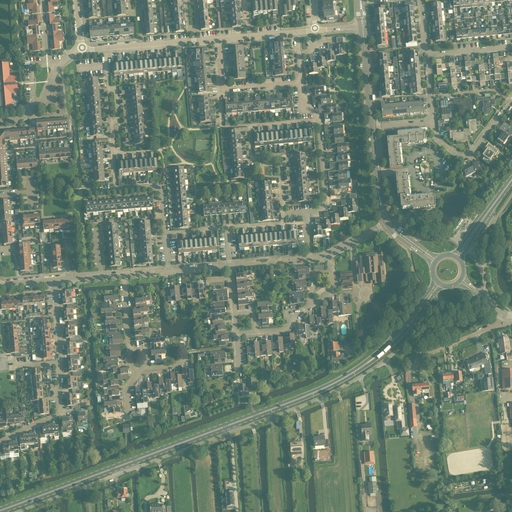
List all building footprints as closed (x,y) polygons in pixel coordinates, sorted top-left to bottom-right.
[(58,2),(55,3),(48,3),(48,8),(46,8),(46,13),(54,13),(53,8),(58,7),(58,2)] [(37,9),(36,4),(29,5),(26,5),(27,10),(32,10),(32,14),(40,14),(39,9),(37,9)] [(374,11),(374,17),(383,16),(383,10),(384,10),(384,6),(376,7),(376,10),(374,11)] [(324,18),(326,18),(326,21),(337,20),(336,12),(323,13),(324,18)] [(49,20),(50,25),(57,24),(60,24),(59,19),(54,19),(54,15),(46,15),(47,20),(49,20)] [(28,27),(31,27),(31,26),(38,26),(38,21),(40,21),(40,16),(32,17),(33,21),(28,22),(28,27)] [(53,33),(53,38),(63,37),(63,32),(58,32),(57,24),(50,25),(50,33),(53,33)] [(26,35),(27,40),(37,39),(36,34),(39,34),(38,26),(31,26),(31,27),(31,34),(26,35)] [(64,42),(63,37),(53,38),(54,42),(51,42),(52,50),(59,50),(59,42),(64,42)] [(335,56),(344,56),(342,38),(336,39),(337,44),(340,44),(340,46),(334,47),(335,56)] [(37,44),(37,39),(27,40),(27,45),(32,44),(33,52),(40,51),(40,43),(37,44)] [(326,62),(335,62),(335,56),(334,47),(334,44),(327,45),(328,50),(328,53),(325,53),(326,62)] [(317,69),(318,69),(327,68),(326,62),(325,53),(325,50),(319,51),(319,57),(320,59),(317,59),(317,69)] [(409,53),(409,59),(418,58),(417,52),(414,52),(414,50),(405,50),(406,53),(409,53)] [(378,56),(378,62),(387,61),(386,55),(389,55),(388,52),(382,52),(382,55),(378,56)] [(496,70),(499,70),(498,65),(506,64),(505,59),(498,60),(497,54),(492,55),(492,56),(491,56),(491,59),(492,59),(492,60),(493,60),(493,65),(496,65),(496,70)] [(308,65),(308,66),(309,74),(318,74),(318,69),(317,69),(317,59),(317,56),(310,57),(311,62),(314,62),(314,64),(308,65)] [(468,73),(471,72),(470,67),(478,67),(478,66),(478,61),(478,59),(474,59),(475,62),(470,62),(469,57),(464,57),(464,63),(465,68),(467,68),(468,73)] [(176,60),(177,71),(182,70),(182,72),(184,72),(184,67),(181,67),(181,59),(176,60)] [(442,70),(448,69),(448,74),(450,74),(449,64),(441,65),(441,60),(435,60),(437,76),(442,75),(442,70)] [(488,65),(489,76),(494,75),(494,77),(495,80),(500,80),(499,74),(499,70),(496,70),(496,65),(493,65),(493,60),(492,60),(487,60),(488,65)] [(483,61),(478,61),(478,66),(478,67),(478,72),(481,71),(482,76),(484,76),(485,81),(489,81),(489,76),(488,65),(483,66),(483,61)] [(0,109),(12,108),(12,107),(12,99),(11,99),(11,94),(18,93),(16,76),(9,77),(9,71),(9,64),(8,64),(8,62),(0,62),(0,109)] [(449,64),(450,74),(453,74),(453,79),(456,79),(456,84),(462,84),(461,79),(461,78),(456,79),(455,74),(460,73),(460,68),(455,69),(454,63),(449,64)] [(459,63),(460,68),(460,73),(461,78),(461,79),(466,78),(466,83),(472,83),(471,77),(471,72),(468,73),(467,68),(465,68),(464,63),(459,63)] [(499,74),(500,80),(507,79),(508,84),(511,83),(511,73),(510,74),(509,69),(507,69),(507,74),(499,74)] [(471,77),(472,83),(479,82),(480,87),(485,86),(485,81),(484,76),(482,76),(481,71),(478,72),(479,76),(471,77)] [(442,80),(443,84),(438,84),(438,91),(447,90),(446,85),(451,84),(451,90),(457,89),(456,84),(456,79),(453,79),(453,74),(450,74),(450,79),(442,80)] [(306,88),(307,95),(312,94),(312,91),(314,91),(315,97),(324,96),(323,87),(306,88)] [(491,100),(490,97),(490,94),(484,95),(485,98),(477,99),(477,102),(483,101),(483,109),(482,109),(483,112),(484,112),(484,115),(489,115),(491,112),(490,106),(495,106),(494,100),(491,100)] [(198,99),(199,104),(214,103),(214,100),(209,101),(209,98),(204,99),(204,96),(197,96),(198,99)] [(312,97),(312,103),(318,103),(318,106),(321,105),(321,106),(330,105),(329,96),(324,96),(315,97),(312,97)] [(416,104),(417,114),(424,113),(424,111),(426,111),(426,104),(426,101),(423,101),(423,99),(420,99),(420,104),(416,104)] [(450,102),(451,111),(454,111),(454,108),(464,107),(465,111),(471,111),(470,99),(453,101),(453,102),(450,102)] [(448,111),(451,111),(450,102),(447,103),(447,101),(440,102),(442,120),(449,120),(448,111)] [(381,103),(382,117),(390,116),(389,107),(385,107),(384,103),(381,103)] [(318,106),(319,112),(324,112),(324,109),(326,108),(327,114),(336,114),(336,113),(335,104),(330,105),(321,106),(321,105),(318,106)] [(402,106),(403,115),(410,114),(409,105),(402,106)] [(341,113),(336,113),(336,114),(327,114),(324,114),(324,121),(330,120),(330,117),(332,117),(333,123),(342,122),(341,113)] [(469,129),(466,130),(467,136),(470,136),(469,132),(476,132),(475,120),(468,121),(469,129)] [(324,127),(325,132),(331,132),(331,130),(333,129),(334,135),(334,136),(343,135),(342,125),(324,127)] [(503,132),(497,140),(503,145),(509,137),(510,138),(511,134),(511,132),(509,130),(502,125),(499,129),(503,132)] [(467,142),(467,136),(466,130),(463,130),(463,133),(456,133),(456,131),(449,131),(450,139),(452,138),(453,141),(456,141),(456,143),(467,142)] [(396,137),(386,138),(389,169),(401,168),(399,145),(401,145),(423,143),(423,142),(426,141),(425,131),(402,133),(397,134),(398,137),(396,137)] [(229,136),(230,141),(240,140),(240,137),(245,137),(245,133),(241,133),(241,135),(240,135),(229,136)] [(325,136),(325,142),(331,141),(331,139),(334,139),(334,144),(334,145),(344,144),(343,135),(334,136),(334,135),(325,136)] [(328,145),(328,150),(334,150),(334,148),(337,148),(337,153),(337,154),(347,153),(346,143),(344,144),(334,145),(334,144),(328,145)] [(495,156),(498,151),(488,144),(485,149),(484,150),(485,151),(482,156),(484,157),(482,160),(488,165),(492,160),(492,159),(491,159),(493,155),(495,156)] [(328,154),(329,160),(335,159),(335,157),(337,157),(338,162),(338,163),(347,162),(347,153),(337,154),(337,153),(328,154)] [(329,163),(330,169),(336,168),(336,166),(338,166),(339,171),(339,172),(346,171),(348,171),(347,162),(338,163),(338,162),(329,163)] [(466,178),(473,174),(474,177),(478,175),(477,174),(481,173),(475,162),(472,164),(473,166),(463,172),(466,178)] [(328,172),(328,178),(335,177),(335,175),(337,175),(338,181),(347,180),(346,171),(339,172),(339,171),(328,172)] [(407,175),(395,176),(397,199),(400,199),(401,207),(401,208),(401,209),(402,210),(409,209),(412,209),(412,211),(432,209),(435,209),(434,197),(432,197),(409,199),(407,175)] [(329,182),(329,187),(336,186),(335,184),(338,184),(338,190),(348,189),(347,180),(338,181),(329,182)] [(350,200),(347,201),(348,213),(357,212),(356,195),(349,195),(350,200)] [(338,207),(340,224),(339,219),(348,218),(348,213),(347,201),(341,201),(341,206),(341,207),(344,206),(344,209),(339,210),(338,207)] [(330,213),(331,225),(340,224),(338,207),(332,207),(333,213),(335,212),(335,215),(330,216),(330,213)] [(321,218),(322,231),(331,230),(331,225),(330,213),(323,213),(324,219),(327,218),(327,221),(321,222),(321,218)] [(322,236),(322,231),(321,218),(315,219),(315,225),(318,225),(318,227),(312,227),(313,237),(322,236)] [(18,245),(19,250),(30,250),(30,241),(21,242),(22,245),(18,245)] [(353,263),(355,283),(368,282),(368,284),(386,283),(383,253),(365,255),(366,257),(357,258),(357,263),(353,263)] [(121,266),(120,260),(109,261),(110,267),(116,267),(117,269),(122,269),(122,266),(121,266)] [(62,268),(61,263),(53,263),(53,269),(51,269),(51,272),(58,271),(58,268),(62,268)] [(21,272),(22,272),(22,274),(28,273),(28,271),(29,271),(29,266),(20,267),(21,272)] [(298,274),(298,280),(305,279),(306,280),(309,279),(308,267),(294,268),(295,274),(298,274)] [(236,284),(240,284),(246,283),(246,277),(252,277),(252,272),(239,273),(239,275),(235,275),(236,284)] [(342,283),(341,283),(342,290),(352,290),(351,283),(353,283),(352,272),(340,273),(341,280),(342,279),(342,283)] [(296,292),(303,292),(307,292),(305,280),(306,280),(305,279),(298,280),(291,280),(292,286),(295,286),(296,292)] [(237,295),(240,295),(240,294),(247,294),(247,287),(253,287),(253,282),(246,283),(240,284),(240,286),(236,286),(237,295)] [(191,289),(191,296),(199,295),(199,299),(204,299),(203,284),(198,285),(198,289),(191,289)] [(179,290),(180,297),(187,296),(187,300),(192,300),(191,296),(191,289),(191,285),(186,286),(186,289),(179,290)] [(180,297),(179,290),(179,286),(174,287),(174,290),(167,291),(167,298),(175,297),(175,301),(180,301),(180,297)] [(62,293),(62,299),(72,298),(72,293),(74,293),(73,290),(66,290),(66,293),(62,293)] [(217,303),(224,302),(228,302),(227,290),(213,291),(213,296),(216,296),(217,303)] [(289,293),(289,299),(290,305),(304,304),(303,292),(296,292),(289,293)] [(237,297),(238,306),(248,305),(248,298),(254,298),(254,293),(247,294),(240,294),(240,295),(240,296),(237,297)] [(101,310),(116,308),(115,301),(118,301),(118,296),(104,297),(104,302),(108,302),(109,309),(101,310)] [(135,300),(136,309),(146,308),(145,302),(152,302),(151,297),(138,298),(138,300),(135,300)] [(67,305),(67,307),(77,306),(77,304),(75,304),(73,304),(72,298),(62,299),(63,305),(67,305)] [(344,316),(352,315),(351,304),(343,304),(343,303),(337,304),(336,301),(332,302),(333,313),(338,313),(338,317),(344,316)] [(214,309),(214,315),(219,315),(225,314),(224,302),(217,303),(210,303),(210,309),(214,309)] [(261,308),(261,315),(268,314),(267,308),(272,307),(271,302),(257,304),(257,308),(261,308)] [(63,310),(64,316),(74,315),(73,310),(75,310),(75,308),(77,308),(77,306),(67,307),(67,310),(63,310)] [(105,314),(106,321),(113,321),(112,313),(116,313),(115,309),(116,309),(116,308),(101,310),(101,314),(105,314)] [(133,320),(136,320),(144,319),(143,313),(149,313),(149,308),(146,308),(136,309),(136,311),(133,311),(133,320)] [(332,311),(325,311),(325,309),(320,309),(321,321),(327,320),(327,324),(333,324),(332,311)] [(262,328),(269,327),(268,319),(273,319),(272,314),(268,314),(261,315),(258,315),(258,320),(262,320),(262,328)] [(68,322),(68,324),(76,324),(76,321),(74,321),(74,315),(64,316),(64,322),(68,322)] [(212,326),(222,325),(223,325),(222,316),(219,317),(219,315),(214,315),(205,316),(206,320),(212,320),(212,326)] [(315,332),(321,331),(320,318),(314,319),(314,316),(309,317),(310,328),(315,328),(315,332)] [(41,324),(41,327),(51,326),(51,324),(49,324),(49,321),(47,321),(46,318),(38,319),(39,324),(41,324)] [(134,331),(137,330),(145,330),(144,324),(150,323),(150,318),(144,319),(136,320),(137,322),(133,322),(134,331)] [(109,326),(110,333),(117,332),(116,325),(119,325),(119,320),(113,321),(106,321),(105,322),(105,326),(109,326)] [(8,330),(8,333),(22,331),(22,329),(17,330),(16,323),(10,324),(10,327),(6,327),(6,330),(8,330)] [(65,327),(65,333),(75,332),(74,327),(76,326),(76,324),(68,324),(69,327),(65,327)] [(299,336),(299,337),(299,340),(297,340),(297,342),(304,342),(304,340),(310,339),(309,326),(303,327),(302,324),(298,324),(298,332),(299,336)] [(215,330),(215,336),(225,336),(226,336),(225,327),(222,327),(222,325),(212,326),(208,326),(209,331),(215,330)] [(135,341),(140,341),(146,341),(145,334),(151,334),(150,329),(145,330),(137,330),(138,332),(134,332),(135,341)] [(70,338),(70,341),(81,340),(80,336),(75,336),(75,332),(65,333),(66,339),(70,338)] [(112,339),(113,345),(120,344),(120,345),(123,344),(122,332),(117,332),(110,333),(108,333),(109,339),(112,339)] [(282,339),(283,346),(289,345),(289,350),(295,349),(294,335),(289,335),(290,338),(282,339)] [(225,338),(225,336),(215,336),(212,337),(212,341),(218,341),(219,347),(229,346),(228,337),(225,338)] [(153,344),(154,351),(161,350),(160,343),(164,343),(164,338),(149,340),(150,344),(153,344)] [(271,343),(271,349),(278,349),(279,353),(284,352),(283,346),(282,339),(282,338),(277,338),(278,342),(271,343)] [(499,344),(496,344),(497,348),(499,348),(500,354),(506,353),(506,354),(507,361),(511,359),(511,353),(510,354),(510,352),(509,353),(507,338),(498,339),(499,344)] [(66,344),(66,350),(76,349),(76,344),(83,344),(82,340),(81,340),(70,341),(70,344),(66,344)] [(259,346),(260,357),(267,356),(267,357),(272,356),(271,349),(271,343),(271,342),(266,342),(266,345),(259,346)] [(246,347),(247,354),(255,353),(255,358),(260,357),(259,346),(259,343),(254,343),(254,346),(246,347)] [(331,351),(331,356),(332,364),(341,364),(341,362),(344,362),(344,357),(340,357),(340,356),(337,356),(336,349),(339,349),(338,343),(330,344),(330,346),(327,347),(328,352),(331,351)] [(110,351),(110,357),(117,357),(121,357),(120,345),(120,344),(113,345),(106,346),(106,351),(110,351)] [(10,354),(15,354),(15,356),(24,355),(23,351),(18,351),(18,348),(8,349),(8,351),(10,351),(10,354)] [(70,355),(70,358),(79,357),(79,354),(77,354),(76,349),(66,350),(67,356),(70,355)] [(155,364),(162,363),(166,363),(166,359),(162,359),(162,355),(165,355),(165,350),(161,350),(154,351),(150,351),(151,356),(154,356),(155,364)] [(210,353),(210,358),(213,358),(214,364),(214,365),(221,364),(225,364),(224,351),(210,353)] [(484,354),(480,355),(484,364),(485,374),(487,374),(491,374),(490,362),(488,363),(484,354)] [(477,358),(466,363),(469,371),(484,364),(480,355),(477,357),(477,358)] [(67,361),(68,367),(78,366),(77,360),(79,360),(79,357),(70,358),(70,361),(67,361)] [(107,370),(111,369),(118,369),(117,357),(110,357),(103,358),(104,363),(107,363),(107,370)] [(205,372),(211,372),(211,377),(215,377),(215,380),(219,379),(219,376),(222,376),(221,364),(214,365),(214,364),(207,365),(207,366),(204,366),(205,372)] [(72,372),(73,375),(81,374),(80,371),(78,371),(78,366),(68,367),(68,373),(72,372)] [(124,368),(118,369),(111,369),(112,374),(118,373),(118,379),(128,379),(128,370),(124,370),(124,368)] [(188,384),(194,383),(193,370),(186,371),(186,368),(181,368),(182,380),(188,380),(188,384)] [(511,369),(501,370),(502,381),(511,380),(511,369)] [(181,375),(176,376),(175,376),(175,373),(170,373),(171,385),(176,384),(176,389),(182,388),(181,375)] [(67,378),(67,384),(77,383),(77,377),(81,377),(81,374),(73,375),(73,377),(67,378)] [(488,379),(480,380),(481,392),(485,392),(487,392),(493,391),(493,390),(491,374),(487,374),(488,379)] [(29,380),(29,385),(39,384),(39,381),(42,381),(41,375),(30,376),(31,380),(29,380)] [(163,378),(158,378),(159,390),(164,389),(165,394),(171,393),(170,380),(163,381),(163,378)] [(108,385),(108,391),(115,390),(119,390),(118,381),(115,381),(114,379),(101,381),(102,385),(108,385)] [(511,388),(511,380),(502,381),(502,389),(511,388)] [(72,389),(72,392),(80,391),(80,388),(78,388),(77,383),(67,384),(68,390),(72,389)] [(158,385),(152,386),(151,383),(147,383),(148,395),(153,395),(153,399),(159,398),(158,385)] [(31,389),(32,393),(43,392),(42,386),(40,386),(39,384),(29,385),(29,389),(31,389)] [(422,391),(422,394),(429,393),(428,384),(420,385),(420,391),(422,391)] [(245,389),(245,385),(239,385),(240,396),(248,396),(248,389),(245,389)] [(412,385),(412,391),(413,391),(413,395),(418,395),(418,397),(420,397),(420,394),(422,394),(422,391),(420,391),(420,385),(412,385)] [(140,388),(135,388),(136,400),(136,404),(148,403),(146,390),(140,390),(140,388)] [(116,392),(115,390),(108,391),(102,391),(103,396),(109,395),(109,402),(120,401),(119,392),(116,392)] [(66,395),(67,401),(77,400),(76,394),(80,394),(80,391),(72,392),(72,395),(66,395)] [(30,402),(35,401),(41,401),(41,400),(41,398),(43,398),(43,392),(32,393),(32,397),(30,397),(30,402)] [(38,405),(38,409),(49,409),(48,403),(46,403),(46,400),(41,401),(41,400),(41,401),(35,401),(35,405),(38,405)] [(77,405),(77,400),(67,401),(67,407),(71,406),(72,409),(79,408),(79,405),(77,405)] [(117,408),(117,402),(104,403),(105,409),(109,409),(109,414),(121,413),(120,408),(117,408)] [(383,409),(383,413),(385,413),(385,417),(387,416),(392,416),(392,415),(394,415),(395,421),(402,421),(400,407),(395,407),(395,409),(392,409),(391,405),(388,405),(388,404),(385,404),(385,409),(383,409)] [(415,404),(408,405),(410,426),(416,426),(415,404)] [(49,414),(49,409),(38,409),(38,413),(34,414),(34,417),(41,416),(41,415),(49,414)] [(88,419),(88,409),(81,409),(81,412),(77,413),(78,420),(76,420),(77,428),(83,427),(83,426),(87,425),(87,419),(88,419)] [(7,424),(10,424),(10,426),(16,426),(15,415),(11,415),(10,411),(5,410),(6,414),(6,417),(7,424)] [(15,415),(16,426),(21,425),(21,423),(24,423),(24,417),(23,412),(19,413),(19,415),(15,415)] [(62,426),(61,426),(62,433),(68,433),(68,431),(72,431),(71,424),(73,424),(72,417),(66,417),(66,418),(62,418),(62,426)] [(48,425),(49,436),(54,435),(54,437),(59,437),(58,426),(55,426),(55,424),(48,425)] [(45,436),(49,436),(48,425),(42,425),(42,427),(39,427),(40,439),(45,438),(45,436)] [(367,426),(361,426),(362,435),(363,435),(363,440),(368,440),(368,435),(372,435),(371,425),(367,425),(367,426)] [(29,434),(29,445),(34,444),(34,449),(39,448),(38,435),(35,436),(35,433),(29,434)] [(20,437),(21,448),(20,448),(20,450),(25,450),(25,447),(25,445),(29,445),(29,434),(22,434),(23,436),(20,437)] [(325,448),(329,447),(328,440),(324,440),(324,436),(320,436),(320,437),(314,438),(315,447),(325,446),(325,448)] [(10,458),(19,457),(19,454),(18,442),(8,443),(10,458)] [(0,446),(0,450),(1,457),(1,460),(5,459),(5,458),(10,458),(8,443),(8,444),(2,445),(3,446),(0,446)] [(301,452),(302,452),(301,444),(294,445),(294,443),(291,444),(291,452),(297,452),(297,453),(301,453),(301,452)] [(366,463),(374,462),(373,452),(365,453),(366,463)] [(376,482),(369,483),(368,483),(369,494),(377,493),(376,482)] [(121,493),(117,493),(118,498),(121,498),(122,498),(125,498),(129,497),(129,495),(128,495),(127,489),(124,490),(124,489),(121,489),(121,490),(121,493)] [(233,492),(225,493),(226,507),(227,507),(227,510),(234,509),(234,506),(233,492)]
